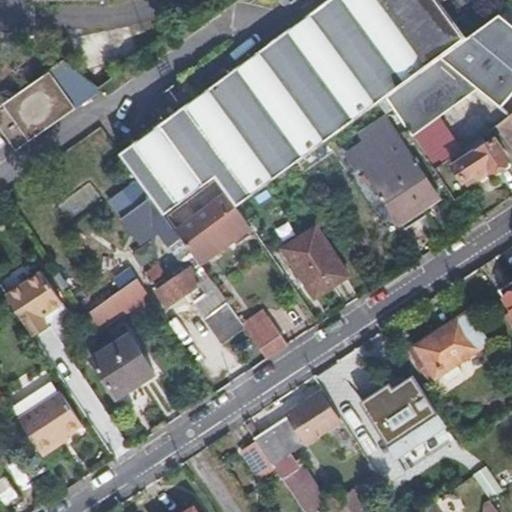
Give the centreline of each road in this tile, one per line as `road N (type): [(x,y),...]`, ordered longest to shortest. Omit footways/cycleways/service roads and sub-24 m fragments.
road 1 (residential): [(511,225),(71,511)]
road 2 (unknown): [(0,173),(282,0)]
